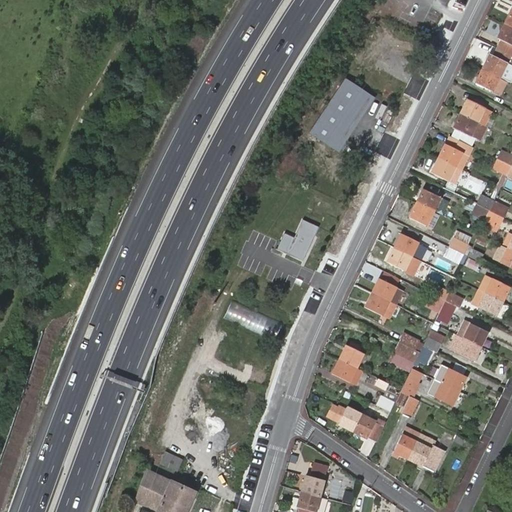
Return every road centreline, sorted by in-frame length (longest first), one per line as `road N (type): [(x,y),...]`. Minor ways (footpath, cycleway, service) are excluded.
road 1 (motorway): [(69,511),(202,189),(310,0)]
road 2 (motorway): [(267,0),(132,250),(31,511)]
road 3 (residential): [(286,416),(331,300),(480,0)]
road 4 (residential): [(286,416),(425,511)]
